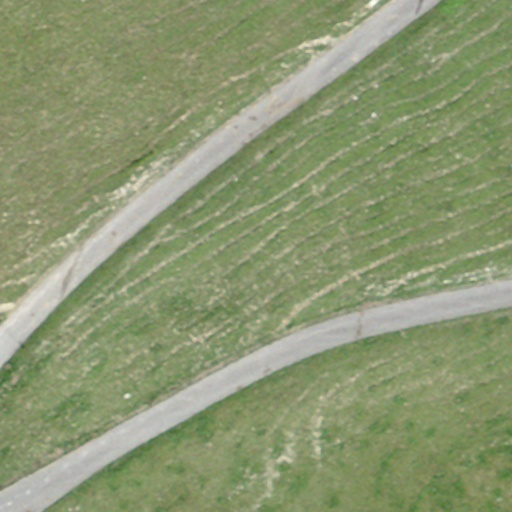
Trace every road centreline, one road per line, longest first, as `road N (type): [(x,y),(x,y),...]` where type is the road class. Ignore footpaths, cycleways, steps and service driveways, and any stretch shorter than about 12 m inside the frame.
road 1 (track): [(511,288),(267,358),(6,511)]
road 2 (track): [(0,341),(101,242),(414,0)]
